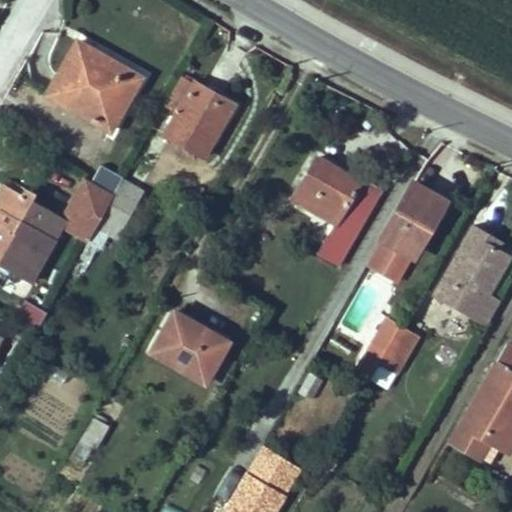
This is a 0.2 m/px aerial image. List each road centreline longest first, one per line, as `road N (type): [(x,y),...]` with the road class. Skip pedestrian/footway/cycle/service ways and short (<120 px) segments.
road 1 (tertiary): [(511,143),(212,0)]
road 2 (unclassified): [(409,511),(511,326)]
